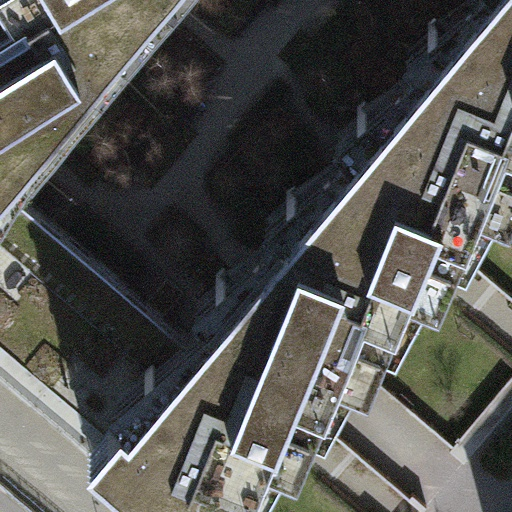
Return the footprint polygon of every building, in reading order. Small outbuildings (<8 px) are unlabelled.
[(145,0),(0,0),(0,20),(5,20),(23,49),(45,36),(48,40),(54,36),(89,68),(145,0)] [(511,0),(473,0),(422,60),(460,89),(455,97),(460,102),(451,125),(483,139),(480,148),(511,159),(511,0)] [(0,20),(0,368),(93,256),(0,175),(0,172),(22,147),(89,68),(54,36),(48,40),(45,36),(23,49),(5,20),(0,20)] [(350,146),(280,229),(315,257),(313,265),(320,270),(310,292),(341,305),(340,317),(375,329),(417,280),(440,288),(455,247),(449,241),(485,195),(508,207),(511,196),(511,159),(480,148),(483,139),(451,125),(460,102),(455,97),(460,89),(422,60),(350,146)] [(189,335),(93,256),(0,368),(0,372),(4,375),(87,439),(173,511),(229,511),(243,496),(238,490),(276,448),(296,457),(313,414),(308,409),(327,385),(346,363),(368,372),(384,333),(375,329),(340,317),(341,305),(310,292),(320,270),(313,265),(315,257),(280,229),(257,255),(215,305),(189,335)]
